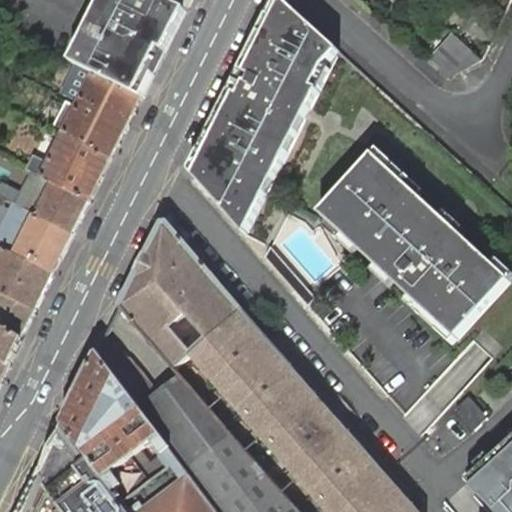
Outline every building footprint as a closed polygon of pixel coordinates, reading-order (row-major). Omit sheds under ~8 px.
[(144,99),(188,11),(167,0),(104,0),(73,64),(96,76),(144,99)] [(167,0),(188,11),(193,0),(167,0)] [(342,54),(284,1),(195,177),(224,210),(247,237),(333,73),(329,69),(342,54)] [(454,34),(429,63),(448,80),(483,61),(454,34)] [(144,99),(96,76),(65,136),(113,160),(144,99)] [(113,160),(65,136),(48,170),(39,166),(35,174),(44,179),(57,185),(92,203),(113,160)] [(380,152),(375,157),(389,170),(394,165),(380,152)] [(389,170),(375,157),(320,216),(442,327),(457,341),(511,282),(389,170)] [(76,236),(92,203),(57,185),(44,179),(35,174),(33,174),(16,206),(26,211),(38,216),(40,217),(76,236)] [(26,211),(6,250),(7,250),(18,256),(38,216),(26,211)] [(56,275),(76,236),(40,217),(38,216),(18,256),(56,275)] [(165,224),(122,309),(178,373),(247,312),(170,223),(165,224)] [(272,249),(267,259),(310,308),(317,300),(272,249)] [(0,293),(37,313),(56,275),(18,256),(7,250),(0,263),(0,293)] [(0,328),(24,340),(37,313),(0,293),(0,328)] [(247,312),(178,373),(182,378),(225,428),(295,367),(247,312)] [(453,346),(457,341),(442,327),(438,333),(453,346)] [(0,362),(10,368),(24,340),(0,328),(0,362)] [(300,511),(225,428),(182,378),(161,396),(134,360),(107,339),(100,354),(218,511),(300,511)] [(218,511),(100,354),(65,424),(92,460),(131,511),(218,511)] [(0,387),(10,368),(0,362),(0,387)] [(225,428),(300,511),(420,511),(387,473),(295,367),(225,428)] [(470,399),(456,411),(474,432),(488,420),(470,399)] [(511,511),(511,435),(464,479),(494,511),(511,511)] [(131,511),(92,460),(50,491),(65,511),(131,511)]
